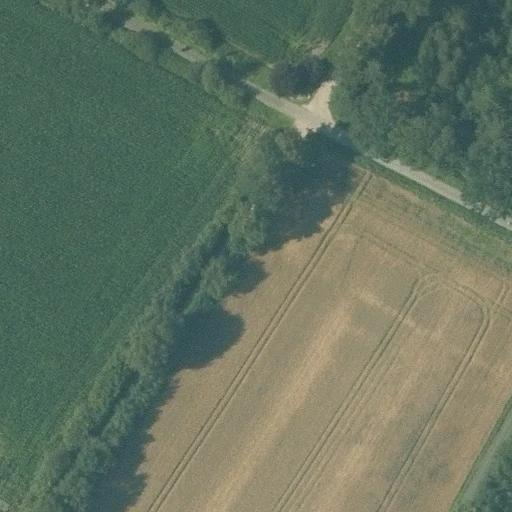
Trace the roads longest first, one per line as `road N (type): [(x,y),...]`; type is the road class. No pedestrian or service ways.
road 1 (track): [(47,511),(306,121)]
road 2 (track): [(79,0),(306,121)]
road 3 (unclassified): [(306,121),(511,223)]
road 4 (track): [(306,121),(386,0)]
